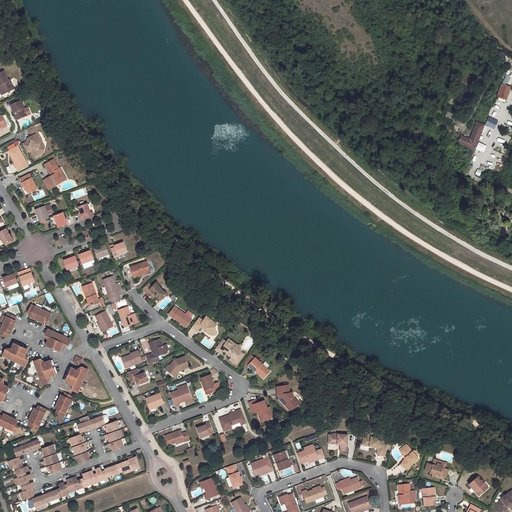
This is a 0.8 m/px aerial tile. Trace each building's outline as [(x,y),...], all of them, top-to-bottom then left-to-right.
[(10,82),(4,71),(0,72),(0,86),(0,87),(0,91),(1,93),(8,89),(9,91),(14,88),(11,82),(10,82)] [(502,83),(501,84),(497,96),(506,99),(510,87),(502,83)] [(28,114),(20,100),(11,105),(15,111),(19,119),(28,114)] [(453,115),(447,112),(444,118),(451,121),(453,115)] [(497,121),(489,117),(485,125),(494,129),(497,121)] [(469,139),(461,135),(457,145),(474,151),(483,125),(476,122),(472,134),(471,134),(469,139)] [(40,142),(36,134),(36,131),(34,126),(27,129),(29,133),(30,132),(32,136),(28,138),(27,140),(28,140),(27,142),(22,144),(27,153),(32,150),(35,158),(39,155),(40,153),(42,153),(43,147),(41,142),(40,142)] [(486,146),(478,143),(476,149),(483,152),(486,146)] [(17,146),(11,150),(13,153),(10,154),(15,163),(14,163),(17,167),(26,162),(17,146)] [(54,187),(65,181),(62,177),(65,175),(61,168),(59,169),(56,163),(52,165),(50,161),(45,164),(50,174),(52,173),(53,175),(51,176),(43,180),(47,188),(52,185),(54,187)] [(38,188),(30,173),(21,178),(24,182),(22,183),(24,186),(25,185),(27,188),(29,193),(38,188)] [(79,207),(82,216),(80,216),(82,221),(94,216),(93,212),(91,213),(88,204),(79,207)] [(49,217),(45,206),(36,209),(40,221),(49,217)] [(68,223),(63,212),(54,215),(58,227),(68,223)] [(0,231),(0,237),(4,244),(12,239),(6,228),(0,231)] [(124,242),(115,245),(115,244),(111,245),(115,258),(119,256),(119,254),(127,251),(124,242)] [(95,249),(99,258),(110,254),(107,245),(95,249)] [(92,260),(95,259),(92,250),(80,254),(83,264),(84,263),(85,268),(94,265),(92,260)] [(76,256),(65,260),(68,269),(79,265),(76,256)] [(147,261),(130,268),(134,278),(151,271),(147,261)] [(23,286),(35,282),(31,273),(30,269),(18,273),(23,286)] [(15,273),(3,278),(6,287),(18,283),(15,273)] [(103,280),(110,298),(120,295),(122,294),(120,290),(119,290),(116,284),(113,276),(103,280)] [(86,294),(90,306),(99,302),(92,283),(84,286),(87,294),(86,294)] [(167,294),(155,283),(146,293),(150,297),(153,294),(156,296),(160,301),(167,294)] [(110,298),(112,303),(121,300),(120,295),(110,298)] [(37,320),(42,309),(32,305),(28,313),(31,314),(30,317),(37,320)] [(130,316),(129,312),(130,311),(128,307),(119,310),(125,327),(138,322),(135,314),(131,315),(130,316)] [(193,320),(175,307),(169,315),(181,323),(182,322),(188,326),(193,320)] [(48,322),(51,314),(42,309),(37,320),(43,323),(44,320),(48,322)] [(106,311),(96,316),(101,328),(100,328),(102,332),(113,326),(106,311)] [(16,317),(8,313),(4,323),(13,327),(16,321),(15,320),(16,317)] [(201,318),(193,328),(198,332),(202,327),(205,329),(205,328),(207,329),(207,333),(210,335),(212,335),(212,332),(217,331),(216,327),(218,325),(208,317),(204,321),(201,318)] [(13,327),(4,323),(0,332),(0,333),(8,337),(9,333),(11,334),(13,327)] [(71,340),(48,329),(45,335),(50,338),(46,345),(59,352),(63,344),(68,346),(71,340)] [(149,343),(153,355),(146,358),(148,365),(156,362),(154,356),(157,355),(159,355),(166,353),(168,349),(167,345),(163,346),(160,339),(149,343)] [(222,341),(216,350),(222,354),(224,351),(227,353),(227,352),(229,354),(229,355),(230,356),(231,356),(232,356),(233,357),(231,360),(235,363),(237,361),(239,363),(245,354),(241,352),(236,348),(233,345),(234,343),(229,339),(225,346),(223,344),(224,342),(222,341)] [(28,350),(29,347),(15,341),(14,343),(28,350)] [(11,351),(6,349),(3,356),(26,366),(29,360),(24,358),(28,350),(14,343),(11,351)] [(238,345),(234,343),(233,345),(236,348),(241,352),(241,345),(238,345)] [(46,345),(45,348),(58,354),(59,352),(46,345)] [(125,368),(142,362),(138,351),(131,353),(131,354),(131,356),(122,360),(125,368)] [(171,368),(168,371),(174,377),(178,372),(178,371),(180,369),(181,370),(189,367),(185,356),(174,360),(169,366),(171,368)] [(82,360),(76,357),(73,363),(79,365),(82,360)] [(249,366),(256,372),(257,371),(259,373),(264,379),(270,372),(256,358),(249,366)] [(41,359),(34,361),(43,385),(49,382),(48,378),(56,375),(51,360),(42,364),(41,359)] [(71,368),(69,367),(63,381),(65,382),(71,368)] [(78,393),(88,370),(81,367),(79,372),(71,368),(65,382),(73,385),(71,390),(78,393)] [(137,369),(128,372),(131,380),(135,379),(136,381),(137,384),(148,381),(145,373),(139,374),(137,369)] [(211,374),(201,378),(203,382),(202,383),(207,394),(216,391),(215,389),(220,387),(219,382),(215,384),(214,384),(212,379),(213,379),(211,374)] [(4,379),(0,376),(0,398),(4,401),(10,387),(2,384),(4,379)] [(289,385),(277,386),(279,395),(282,394),(282,397),(280,399),(285,405),(287,403),(290,407),(293,407),(295,406),(296,407),(300,404),(294,397),(293,393),(291,393),(289,385)] [(4,401),(6,402),(12,388),(10,387),(4,401)] [(178,390),(170,393),(175,406),(180,405),(179,403),(185,401),(192,398),(187,387),(178,390)] [(65,417),(73,397),(65,393),(64,397),(61,396),(56,409),(58,410),(57,413),(65,417)] [(146,398),(150,409),(164,403),(160,393),(146,398)] [(265,401),(254,404),(257,412),(258,412),(260,411),(263,421),(270,419),(270,418),(274,416),(272,412),(271,412),(269,408),(268,408),(265,401)] [(106,409),(108,416),(117,413),(115,406),(106,409)] [(38,429),(47,410),(39,407),(38,410),(35,409),(29,421),(32,423),(31,426),(38,429)] [(247,423),(242,409),(236,411),(237,413),(231,415),(220,419),(224,431),(233,428),(234,429),(242,426),(241,425),(247,423)] [(16,422),(17,420),(4,414),(3,416),(0,414),(0,424),(16,432),(19,424),(16,422)] [(94,428),(91,421),(89,416),(81,419),(83,424),(78,425),(81,433),(94,428)] [(103,416),(91,421),(94,428),(106,424),(103,416)] [(118,420),(107,424),(108,429),(107,429),(108,432),(121,428),(118,420)] [(203,426),(197,428),(201,438),(214,433),(209,422),(205,423),(206,425),(203,426)] [(118,430),(106,435),(107,438),(109,438),(110,442),(121,438),(118,430)] [(173,433),(165,436),(168,445),(176,442),(184,439),(184,441),(185,441),(190,439),(187,432),(182,433),(181,430),(174,432),(175,434),(173,434),(173,433)] [(81,434),(70,438),(73,446),(86,441),(84,438),(83,439),(81,434)] [(333,435),(329,435),(328,444),(337,444),(337,443),(340,443),(340,444),(340,451),(346,451),(347,435),(338,434),(337,437),(333,436),(333,435)] [(371,438),(364,436),(362,444),(378,448),(377,454),(384,456),(386,451),(388,442),(380,441),(381,439),(371,437),(371,438)] [(30,452),(43,447),(40,440),(32,442),(30,438),(25,440),(30,452)] [(121,439),(109,443),(111,447),(112,446),(114,451),(125,447),(121,439)] [(20,447),(15,449),(17,457),(30,452),(25,440),(19,442),(21,446),(20,447)] [(86,443),(74,447),(77,455),(88,451),(86,447),(87,446),(86,443)] [(54,444),(43,448),(44,453),(43,453),(44,457),(57,452),(54,444)] [(409,448),(407,446),(401,452),(406,458),(408,457),(404,452),(409,448)] [(297,454),(301,464),(309,461),(314,459),(315,461),(319,460),(316,452),(314,448),(305,451),(297,454)] [(419,459),(409,448),(404,452),(408,457),(406,458),(401,465),(408,470),(412,465),(419,459)] [(325,457),(323,450),(316,452),(319,460),(325,457)] [(89,451),(77,456),(80,463),(91,459),(89,455),(91,454),(89,451)] [(274,455),(277,464),(280,470),(291,466),(288,459),(287,460),(284,452),(274,455)] [(57,453),(44,458),(45,458),(46,461),(47,461),(49,465),(60,461),(57,453)] [(132,456),(129,457),(130,460),(133,467),(134,470),(141,467),(137,456),(133,458),(132,456)] [(23,464),(25,464),(23,461),(22,461),(20,457),(9,461),(12,468),(15,467),(23,464)] [(264,459),(251,463),(256,475),(261,473),(261,475),(269,472),(264,459)] [(130,460),(118,464),(120,472),(133,467),(130,460)] [(60,462),(48,467),(49,470),(51,470),(52,474),(63,470),(60,462)] [(428,463),(425,472),(433,474),(432,476),(436,477),(437,475),(445,477),(446,478),(449,470),(445,468),(447,463),(442,462),(441,465),(438,464),(437,466),(433,465),(428,463)] [(26,472),(30,471),(28,465),(24,467),(23,464),(15,467),(18,475),(26,472)] [(118,464),(105,469),(106,470),(108,477),(120,472),(118,464)] [(235,465),(227,468),(234,488),(243,484),(241,480),(240,477),(238,473),(235,465)] [(101,467),(96,469),(98,473),(101,481),(109,478),(108,477),(106,470),(103,471),(101,467)] [(93,470),(88,472),(92,484),(101,481),(98,473),(95,474),(93,470)] [(26,472),(18,475),(19,477),(15,479),(17,484),(21,482),(21,483),(29,480),(33,479),(31,473),(27,475),(26,472)] [(84,478),(81,479),(84,487),(92,484),(88,472),(83,474),(84,478)] [(77,476),(72,478),(76,490),(84,487),(81,479),(78,480),(77,476)] [(350,480),(345,482),(344,480),(340,481),(340,482),(342,489),(344,493),(361,487),(357,477),(350,480)] [(68,483),(65,484),(69,493),(76,490),(72,478),(67,479),(68,483)] [(484,483),(481,480),(480,481),(477,478),(469,484),(472,488),(473,487),(475,490),(474,491),(478,496),(486,489),(482,484),(484,483)] [(213,479),(202,482),(204,488),(207,495),(205,496),(206,500),(219,495),(213,479)] [(34,487),(36,487),(34,481),(30,483),(29,480),(21,483),(24,491),(34,487)] [(58,489),(61,497),(69,494),(69,493),(65,484),(64,482),(59,484),(61,488),(58,489)] [(301,502),(304,500),(301,490),(304,489),(303,484),(295,486),(301,502)] [(416,503),(417,491),(410,491),(409,484),(399,485),(399,495),(400,500),(398,500),(399,504),(416,503)] [(34,487),(24,491),(21,492),(23,500),(35,495),(33,491),(35,491),(34,487)] [(306,490),(302,492),(306,503),(323,497),(323,496),(327,494),(324,487),(320,488),(320,487),(313,490),(307,492),(306,490)] [(432,488),(422,489),(423,498),(424,506),(435,504),(435,497),(433,497),(432,489),(432,488)] [(58,489),(46,494),(49,501),(61,497),(58,489)] [(511,498),(511,492),(511,491),(500,499),(501,500),(496,504),(496,511),(500,511),(505,511),(504,508),(508,505),(509,506),(511,503),(511,502),(510,500),(511,498)] [(287,494),(279,498),(282,505),(285,504),(286,507),(288,511),(298,508),(292,493),(288,495),(287,494)] [(46,494),(33,499),(36,506),(37,506),(46,502),(49,501),(46,494)] [(236,511),(248,511),(247,511),(248,510),(244,504),(240,496),(231,502),(236,511)] [(367,497),(348,504),(351,511),(356,511),(360,511),(367,508),(367,510),(371,508),(367,497)]
